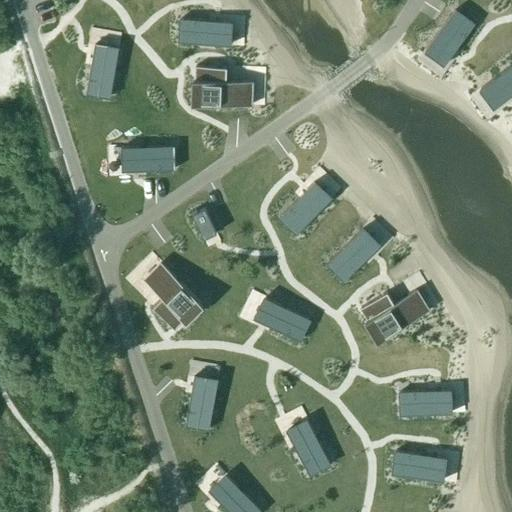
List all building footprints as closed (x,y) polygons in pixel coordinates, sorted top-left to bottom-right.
[(44,0),(49,19),(59,16),(54,0),(44,0)] [(83,0),(89,11),(100,6),(96,0),(83,0)] [(256,0),(258,19),(280,16),(278,0),(256,0)] [(220,27),(240,24),(238,1),(217,3),(220,27)] [(195,18),(180,20),(181,38),(197,36),(195,18)] [(116,25),(117,34),(134,32),(133,22),(116,25)] [(140,31),(145,52),(166,47),(161,26),(140,31)] [(278,47),(294,43),(291,33),(275,38),(278,47)] [(87,53),(66,56),(69,76),(90,73),(87,53)] [(256,78),(203,77),(202,101),(255,102),(256,78)] [(100,90),(90,93),(98,123),(107,121),(100,90)] [(300,122),(299,102),(290,102),(291,123),(300,122)] [(241,144),(238,122),(222,124),(225,146),(241,144)] [(121,165),(104,166),(106,187),(123,185),(121,165)] [(357,198),(365,220),(384,213),(376,191),(357,198)] [(120,212),(136,207),(132,194),(116,199),(120,212)] [(472,205),(451,210),(457,233),(478,227),(472,205)] [(204,300),(167,262),(150,278),(186,317),(204,300)] [(317,283),(312,262),(303,265),(308,286),(317,283)] [(279,272),(259,278),(267,304),(287,297),(279,272)] [(244,277),(229,282),(233,295),(239,293),(243,306),(253,303),(244,277)] [(430,307),(417,287),(372,315),(385,335),(430,307)] [(323,322),(314,325),(321,347),(330,344),(323,322)] [(259,361),(278,354),(271,332),(252,339),(259,361)] [(220,357),(200,359),(203,382),(222,380),(220,357)] [(260,393),(251,396),(258,419),(267,416),(260,393)] [(282,449),(273,452),(279,473),(288,470),(282,449)] [(363,471),(369,497),(380,495),(373,469),(363,471)] [(289,511),(300,511),(310,510),(306,489),(285,493),(289,511)]
